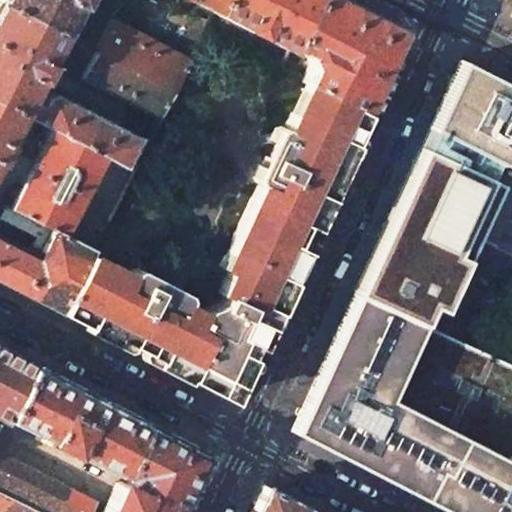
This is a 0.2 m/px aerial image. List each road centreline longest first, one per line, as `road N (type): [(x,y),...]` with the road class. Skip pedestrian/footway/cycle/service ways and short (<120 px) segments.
road 1 (residential): [(241,439),(446,18)]
road 2 (residential): [(0,312),(241,439)]
road 3 (residential): [(241,439),(384,511)]
